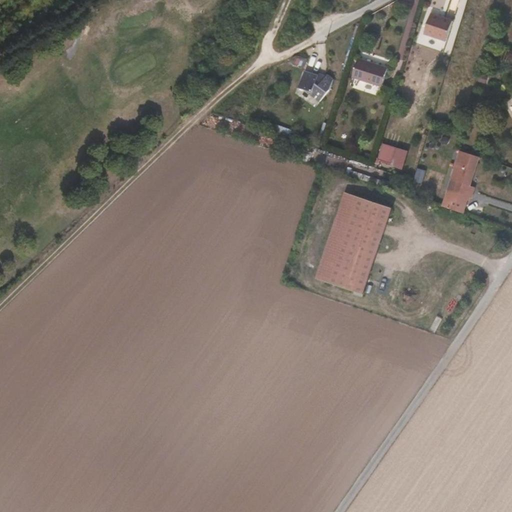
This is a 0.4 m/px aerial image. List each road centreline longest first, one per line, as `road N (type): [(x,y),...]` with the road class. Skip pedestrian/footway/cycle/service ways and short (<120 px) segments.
road 1 (track): [(196,117),(0,304)]
road 2 (track): [(340,511),(489,297)]
road 3 (unclassified): [(384,0),(267,59),(196,117)]
